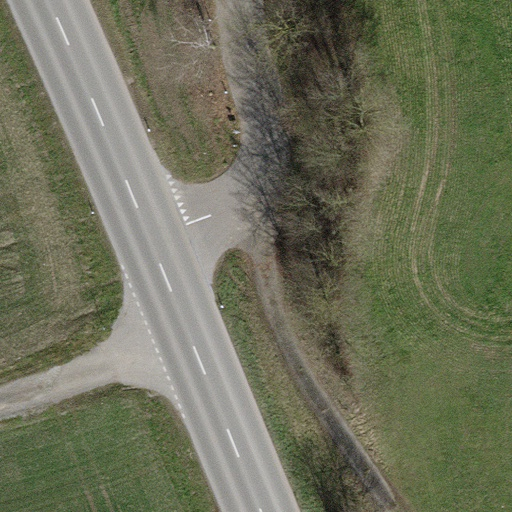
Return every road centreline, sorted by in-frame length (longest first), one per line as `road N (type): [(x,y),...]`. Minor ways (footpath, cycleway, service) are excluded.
road 1 (unclassified): [(153,246),(251,205),(272,136),(254,0)]
road 2 (tertiary): [(259,511),(153,246)]
road 3 (tertiary): [(153,246),(51,0)]
road 4 (track): [(187,341),(33,409),(0,415)]
